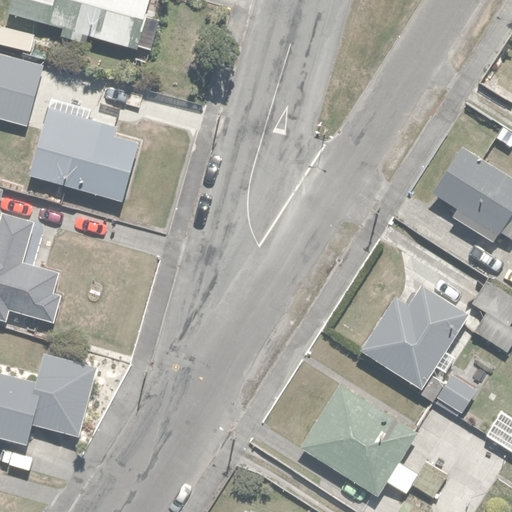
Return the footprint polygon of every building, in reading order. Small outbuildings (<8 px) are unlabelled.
[(88,29),(130,40),(157,48),(165,16),(145,10),(148,0),(8,0),(7,8),(62,22),(59,33),(85,40),(88,29)] [(43,60),(0,48),(0,116),(27,123),(43,60)] [(48,139),(37,136),(29,170),(126,195),(141,137),(112,130),(114,124),(71,113),(68,124),(53,120),(48,139)] [(511,213),(511,175),(460,142),(431,186),(457,203),(453,210),(496,238),(511,213)] [(0,313),(8,316),(11,305),(51,316),(64,267),(36,260),(46,224),(1,212),(0,217),(0,313)] [(458,339),(473,315),(444,296),(452,284),(434,272),(427,283),(421,279),(409,298),(392,288),(359,343),(422,383),(452,335),(458,339)] [(511,310),(511,295),(483,278),(469,301),(485,310),(473,328),(507,348),(511,339),(511,318),(508,317),(511,310)] [(0,433),(22,439),(27,419),(73,432),(93,363),(41,348),(32,377),(0,367),(0,433)] [(448,366),(433,391),(461,408),(476,384),(448,366)] [(404,490),(418,467),(399,455),(417,427),(339,378),(299,443),(376,492),(385,478),(404,490)] [(511,417),(495,408),(483,431),(511,447),(511,417)] [(426,455),(412,479),(434,494),(449,470),(426,455)] [(432,511),(404,494),(392,511),(432,511)]
